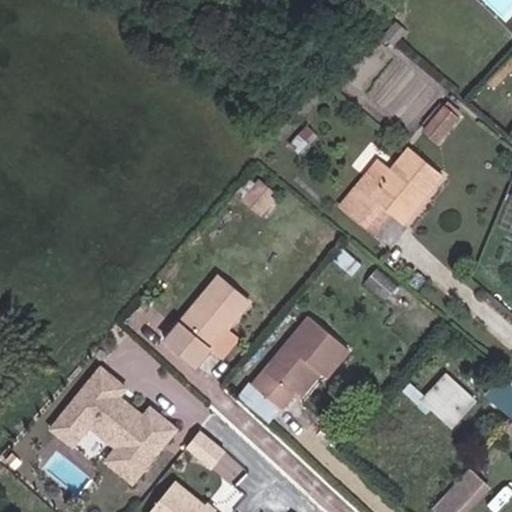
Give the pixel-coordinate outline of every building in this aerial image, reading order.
[(428,151),(446,130),(435,120),(417,141),(428,151)] [(401,234),(439,188),(407,161),(378,196),(367,188),(343,215),(363,232),(379,215),(389,224),(401,234)] [(244,196),(263,212),(281,192),(262,176),(244,196)] [(374,243),(389,224),(379,215),(363,232),(374,243)] [(223,289),(166,355),(197,383),(254,318),(223,289)] [(324,389),(352,358),(316,328),(254,398),(280,420),(314,383),(324,389)] [(101,368),(50,431),(73,449),(89,430),(113,450),(103,463),(132,486),(178,429),(149,406),(143,414),(122,397),(128,390),(101,368)] [(511,410),(511,378),(503,372),(488,395),(511,410)] [(461,419),(432,391),(413,409),(403,402),(393,412),(409,428),(415,422),(438,442),(461,419)] [(511,462),(511,428),(495,447),(511,462)] [(201,431),(185,449),(210,471),(226,452),(201,431)] [(463,484),(451,497),(465,511),(472,511),(481,502),(463,484)] [(157,511),(188,511),(170,496),(157,511)] [(465,511),(451,497),(437,511),(465,511)]
